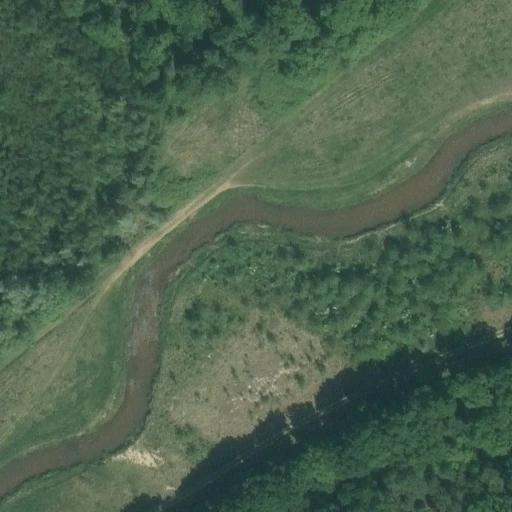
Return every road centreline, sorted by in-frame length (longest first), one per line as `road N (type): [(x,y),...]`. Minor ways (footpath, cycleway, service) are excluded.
road 1 (track): [(511,334),(358,396),(153,511)]
road 2 (track): [(334,0),(221,81)]
